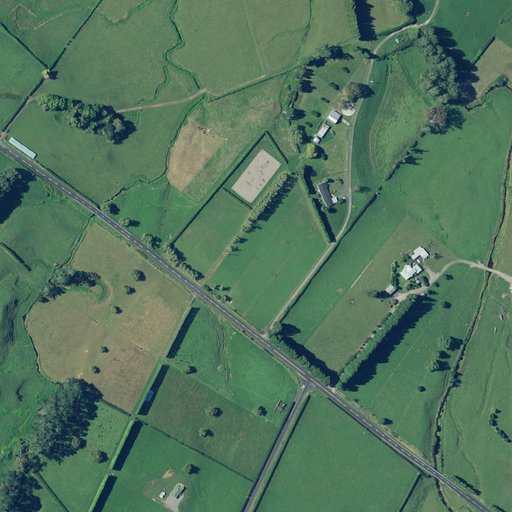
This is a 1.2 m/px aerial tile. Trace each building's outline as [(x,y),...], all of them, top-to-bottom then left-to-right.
[(339,115),(332,110),(326,119),(333,124),(339,115)] [(328,127),(323,124),(316,135),(320,138),(328,127)] [(329,196),(323,183),(316,186),(326,207),(337,202),(333,194),(329,196)] [(421,249),(419,247),(413,252),(415,254),(411,257),(413,260),(419,255),(423,259),(428,255),(422,248),(421,249)] [(404,268),(399,273),(405,280),(408,277),(409,278),(411,276),(410,275),(415,271),(417,274),(420,270),(419,268),(416,265),(412,268),(410,264),(407,266),(405,265),(403,267),(404,268)] [(394,290),(390,285),(384,290),(389,295),(394,290)]
